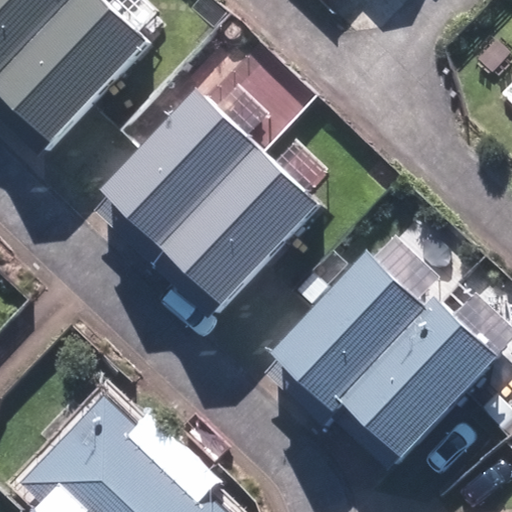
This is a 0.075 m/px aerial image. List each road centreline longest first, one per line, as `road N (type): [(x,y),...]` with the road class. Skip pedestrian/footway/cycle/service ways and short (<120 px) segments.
road 1 (residential): [(0,223),(294,511)]
road 2 (residential): [(445,0),(364,89)]
